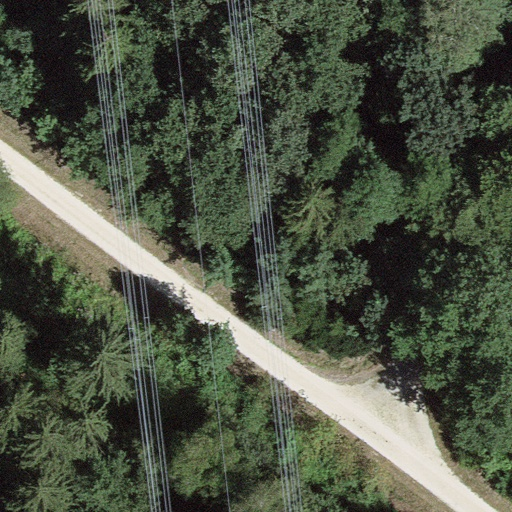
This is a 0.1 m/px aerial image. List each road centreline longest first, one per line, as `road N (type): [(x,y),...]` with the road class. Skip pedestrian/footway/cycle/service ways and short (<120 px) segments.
road 1 (track): [(477,511),(0,159)]
road 2 (track): [(372,433),(511,30)]
